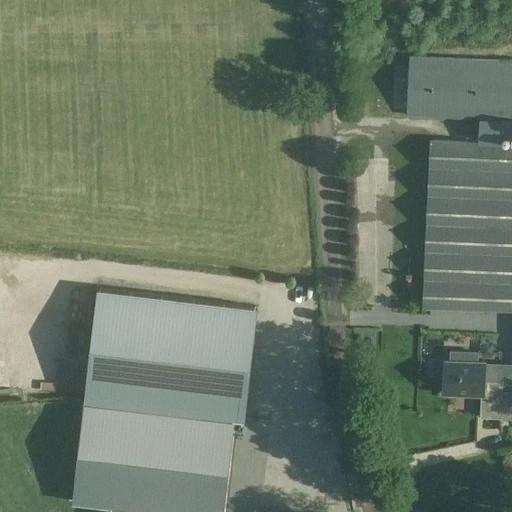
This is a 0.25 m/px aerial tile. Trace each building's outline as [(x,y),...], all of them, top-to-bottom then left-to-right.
[(406,116),(511,120),(511,58),(409,54),(409,64),(406,110),(406,116)] [(511,141),(430,137),(422,306),(496,310),(511,310),(511,141)] [(97,288),(84,401),(245,419),(258,307),(97,288)] [(511,382),(511,365),(485,365),(485,362),(477,361),(477,351),(451,350),(450,360),(445,360),(444,366),(440,366),(440,380),(444,380),(443,392),(484,394),(483,416),(511,417),(511,393),(501,393),(501,382),(511,382)] [(223,511),(234,418),(102,403),(100,403),(85,401),(74,502),(113,506),(112,511),(223,511)]
